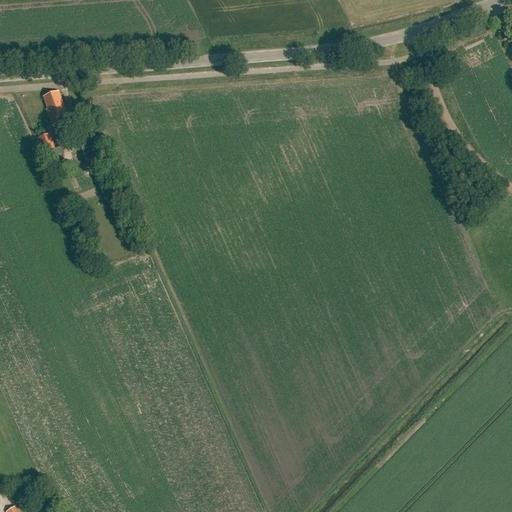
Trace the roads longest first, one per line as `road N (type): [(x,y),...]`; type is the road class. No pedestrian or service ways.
road 1 (secondary): [(0,79),(355,45),(500,0)]
road 2 (track): [(511,194),(443,120),(412,33)]
